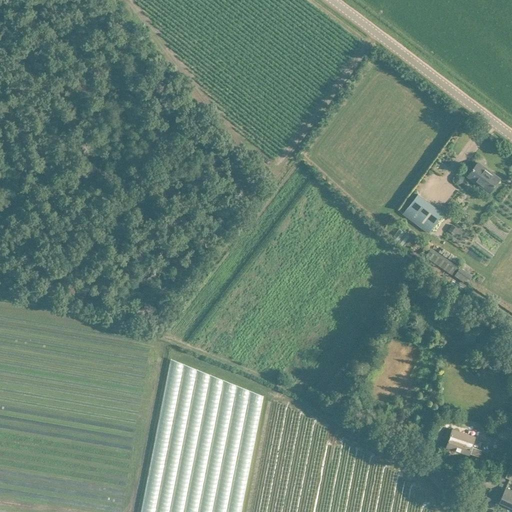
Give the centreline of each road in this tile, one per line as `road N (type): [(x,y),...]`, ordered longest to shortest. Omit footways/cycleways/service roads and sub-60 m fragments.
road 1 (track): [(0,293),(151,331),(299,393),(428,468),(463,511)]
road 2 (tertiary): [(511,136),(330,0)]
